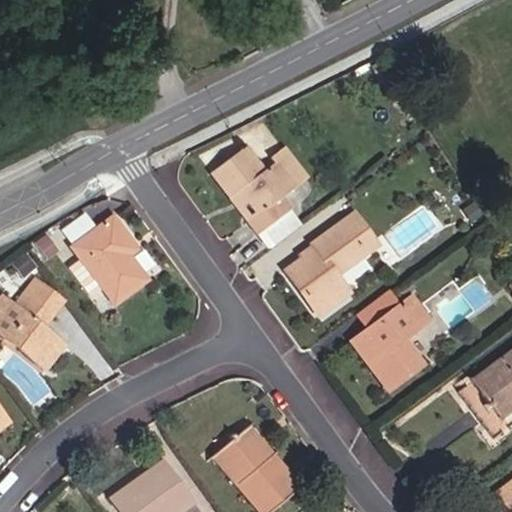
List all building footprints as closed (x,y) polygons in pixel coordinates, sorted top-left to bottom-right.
[(268,203),(259,209),(268,221),(299,201),(292,189),(306,178),(288,154),(274,163),(256,137),(225,158),(242,182),(251,176),(268,203)] [(242,182),(259,209),(268,203),(251,176),(242,182)] [(456,181),(440,192),(448,204),(465,194),(456,181)] [(361,203),(350,210),(352,214),(363,207),(361,203)] [(352,214),(350,210),(319,228),(321,232),(287,254),(312,292),(344,272),(338,262),(382,234),(363,207),(352,214)] [(143,240),(149,236),(132,210),(93,235),(131,292),(163,271),(148,248),(143,240)] [(154,243),(149,236),(143,240),(148,248),(154,243)] [(42,262),(31,278),(57,298),(69,282),(42,262)] [(57,298),(31,278),(22,290),(19,287),(1,311),(46,345),(54,333),(63,321),(48,310),(57,298)] [(0,297),(0,310),(1,311),(19,287),(11,282),(0,297)] [(374,346),(367,350),(385,377),(423,354),(404,326),(428,310),(412,288),(358,323),(374,346)] [(71,328),(63,321),(54,333),(63,340),(71,328)] [(352,328),(367,350),(374,346),(358,323),(352,328)] [(511,337),(446,381),(477,429),(511,406),(511,337)] [(0,418),(11,410),(0,395),(0,418)] [(216,441),(262,505),(300,479),(274,444),(269,448),(248,419),(216,441)] [(135,481),(129,473),(116,483),(135,511),(160,511),(192,489),(164,450),(150,459),(155,467),(135,481)] [(150,459),(129,473),(135,481),(155,467),(150,459)] [(511,511),(511,464),(510,461),(485,477),(495,492),(507,483),(511,490),(511,494),(496,505),(499,511),(511,511)]
